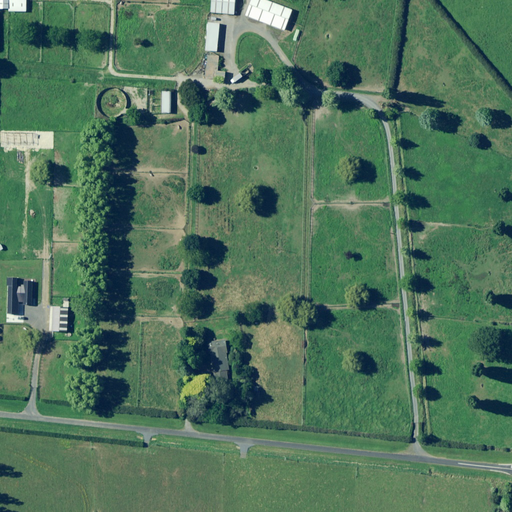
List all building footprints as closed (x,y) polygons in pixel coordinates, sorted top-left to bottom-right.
[(26,12),(26,0),(0,0),(0,8),(9,9),(9,11),(26,12)] [(236,0),(212,0),(211,12),(235,14),(236,0)] [(293,11),(263,0),(252,0),(246,17),(286,32),(293,11)] [(220,24),(209,23),(206,51),(218,52),(220,24)] [(220,56),(208,55),(205,78),(225,81),(226,72),(218,71),(220,56)] [(171,92),(162,92),(162,113),(171,113),(171,92)] [(229,370),(225,339),(207,342),(211,372),(229,370)]
